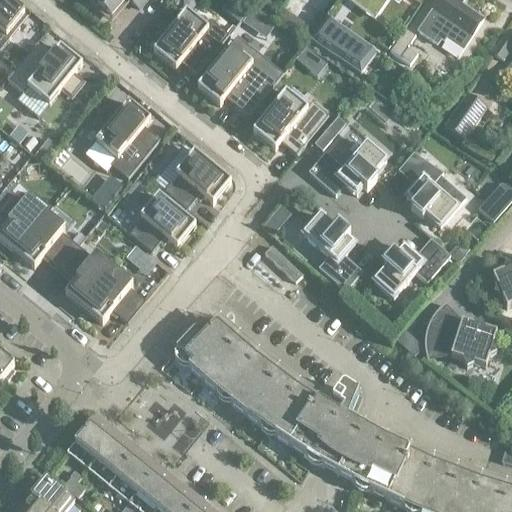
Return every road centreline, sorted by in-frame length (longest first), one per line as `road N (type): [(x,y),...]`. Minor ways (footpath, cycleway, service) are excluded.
road 1 (residential): [(35,0),(262,182)]
road 2 (residential): [(84,371),(111,364),(262,182)]
road 3 (unknown): [(208,459),(84,371)]
road 4 (residential): [(0,480),(84,371)]
road 5 (residential): [(262,182),(305,184),(378,242)]
